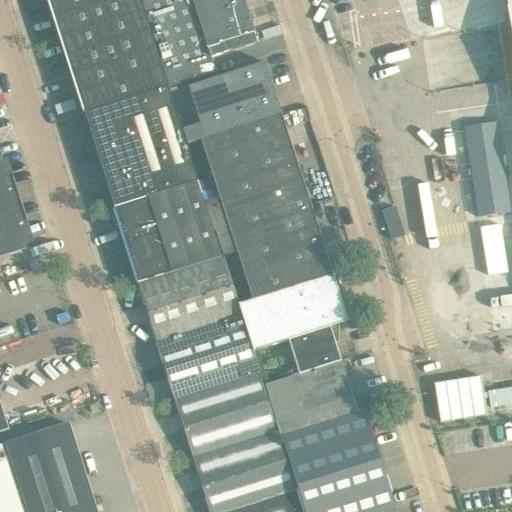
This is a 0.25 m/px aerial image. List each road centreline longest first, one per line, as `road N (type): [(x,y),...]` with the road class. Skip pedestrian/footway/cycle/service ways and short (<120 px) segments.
road 1 (unclassified): [(445,511),(358,189),(296,0)]
road 2 (tertiary): [(157,511),(0,18)]
